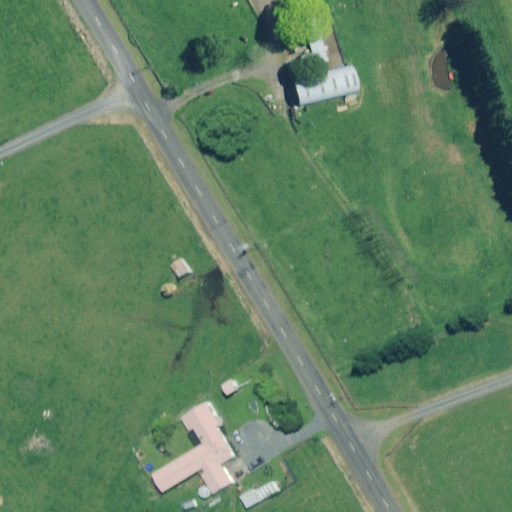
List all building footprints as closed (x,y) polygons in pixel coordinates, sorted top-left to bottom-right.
[(322,46),(300,53),(304,68),(326,61),(322,46)] [(354,90),(348,66),(289,81),(295,105),(354,90)] [(220,388),(224,395),(229,392),(232,396),(241,390),(234,379),(220,388)] [(223,424),(210,402),(184,418),(192,431),(198,428),(207,444),(155,475),(166,493),(202,471),(216,494),(234,483),(223,465),(237,456),(219,426),(223,424)] [(263,500),(255,489),(243,497),(251,508),(263,500)]
